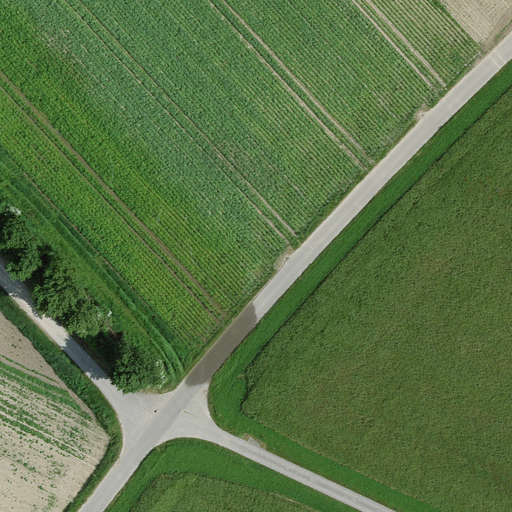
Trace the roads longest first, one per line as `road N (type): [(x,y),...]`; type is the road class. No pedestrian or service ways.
road 1 (track): [(89,511),(298,261),(511,43)]
road 2 (track): [(0,270),(117,396),(384,511)]
